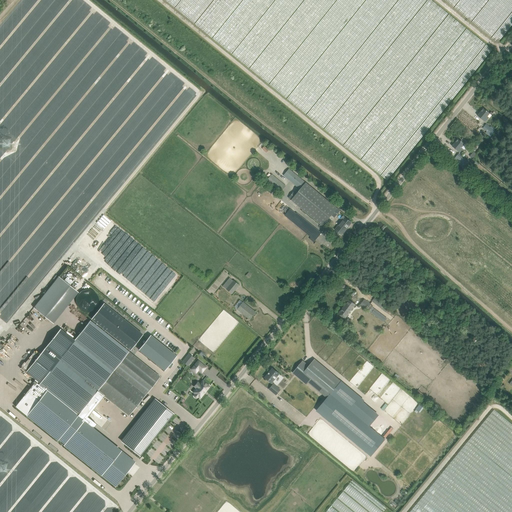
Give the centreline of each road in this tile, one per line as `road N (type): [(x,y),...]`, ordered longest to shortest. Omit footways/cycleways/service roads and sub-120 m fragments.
road 1 (unclassified): [(129,511),(511,42)]
road 2 (track): [(376,210),(111,0)]
